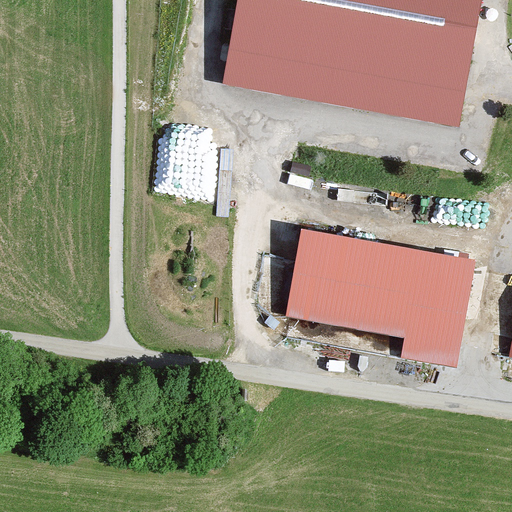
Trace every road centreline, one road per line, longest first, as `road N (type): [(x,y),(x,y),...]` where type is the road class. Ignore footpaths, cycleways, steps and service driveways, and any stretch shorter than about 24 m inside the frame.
road 1 (unclassified): [(511,409),(0,339)]
road 2 (unknown): [(241,367),(255,179),(273,126),(292,119),(447,148)]
road 3 (track): [(504,0),(501,231),(478,402)]
road 4 (track): [(116,349),(118,0)]
